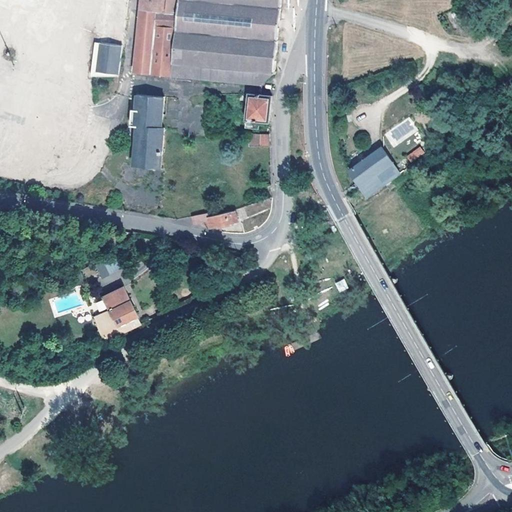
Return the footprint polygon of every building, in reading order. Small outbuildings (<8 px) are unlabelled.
[(140,0),(135,72),(259,84),(273,72),(280,1),(280,0),(140,0)] [(120,76),(120,74),(108,72),(103,71),(102,67),(100,66),(97,65),(97,58),(99,41),(96,41),(92,75),(120,76)] [(136,151),(134,161),(153,163),(164,96),(151,94),(150,96),(138,94),(136,108),(133,108),(132,122),(138,123),(135,151),(136,151)] [(247,94),(245,126),(257,128),(258,121),(267,122),(270,96),(258,95),(247,94)] [(240,146),(268,147),(267,135),(263,135),(256,135),(240,133),(240,146)] [(366,195),(398,172),(380,146),(348,170),(366,195)] [(411,163),(424,153),(419,146),(406,156),(411,163)] [(232,212),(207,219),(191,221),(192,225),(204,223),(206,227),(210,227),(210,229),(216,227),(217,230),(230,227),(229,224),(235,223),(232,212)] [(113,256),(95,265),(102,279),(120,269),(113,256)] [(340,293),(349,288),(344,278),(335,283),(340,293)] [(112,325),(133,314),(119,283),(96,294),(103,306),(98,309),(100,314),(105,311),(112,325)] [(98,309),(88,314),(101,342),(108,339),(138,324),(133,314),(112,325),(105,311),(100,314),(98,309)]
